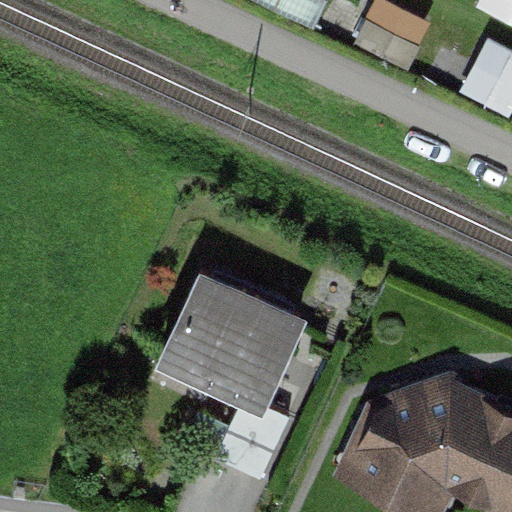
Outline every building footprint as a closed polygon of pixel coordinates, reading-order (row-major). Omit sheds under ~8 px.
[(291,0),(322,12),(326,0),(291,0)] [(417,0),(376,0),(363,33),(417,56),(437,8),(417,0)] [(511,0),(488,0),(511,11),(511,0)] [(467,82),(511,102),(511,36),(492,27),(467,82)] [(302,317),(193,266),(148,362),(256,413),(302,317)] [(336,474),(403,511),(447,511),(498,400),(439,376),(375,398),(336,474)] [(511,511),(511,405),(498,400),(456,501),(482,511),(511,511)]
